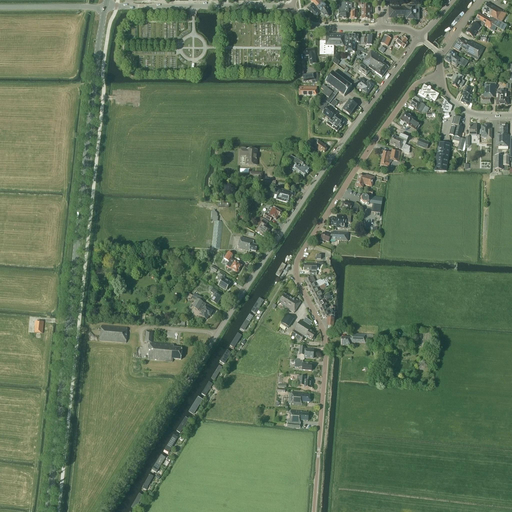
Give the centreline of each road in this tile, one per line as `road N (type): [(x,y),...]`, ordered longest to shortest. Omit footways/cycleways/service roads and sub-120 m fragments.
road 1 (secondary): [(46,511),(105,6)]
road 2 (residential): [(187,378),(335,150),(419,38)]
road 3 (unclassified): [(295,270),(325,341),(313,511)]
road 4 (unclassified): [(295,270),(413,86),(440,76)]
road 5 (tertiary): [(295,8),(105,6)]
road 6 (unclassified): [(105,511),(187,378)]
